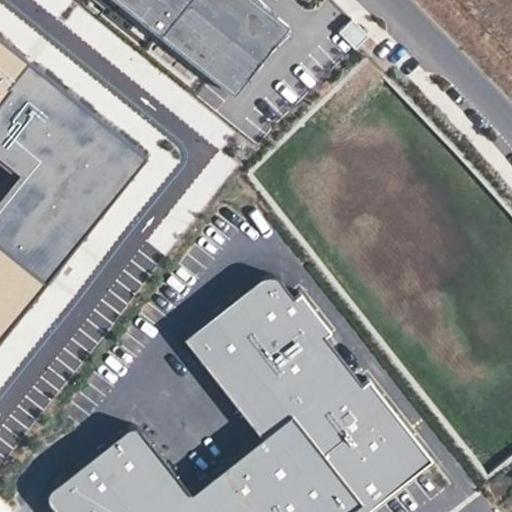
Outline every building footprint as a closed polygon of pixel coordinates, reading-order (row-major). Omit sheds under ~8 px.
[(288,18),(263,0),(120,0),(235,87),(288,18)] [(367,31),(350,16),(338,29),(355,44),(367,31)] [(0,321),(138,153),(0,40),(0,321)] [(121,426),(53,480),(48,485),(47,490),(48,496),(49,499),(59,511),(358,511),(430,457),(366,374),(359,380),(331,345),(338,339),(299,289),(292,294),(277,276),(270,272),(262,272),(259,273),(181,334),(259,434),(190,488),(142,426),(138,422),(133,421),(127,422),(121,426)] [(13,511),(14,511),(0,495),(0,511),(13,511)]
